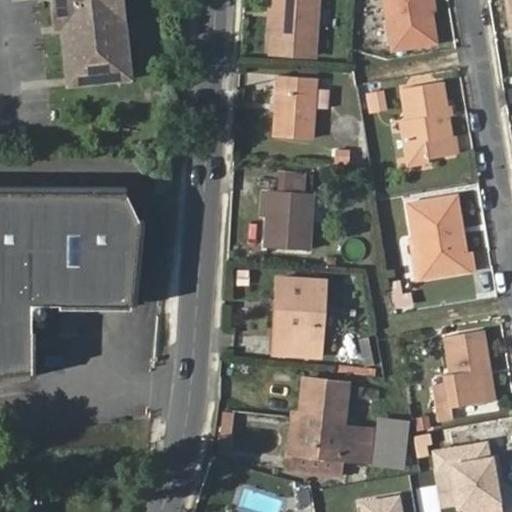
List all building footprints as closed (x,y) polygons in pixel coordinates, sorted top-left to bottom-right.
[(43,0),(47,28),(53,27),(60,88),(122,81),(116,21),(122,20),(119,0),(43,0)] [(274,0),(271,51),(314,55),(317,0),(274,0)] [(385,0),(393,49),(436,42),(428,0),(385,0)] [(280,77),(276,136),(312,138),(316,80),(280,77)] [(402,122),(410,166),(429,163),(429,158),(453,154),(443,84),(405,90),(410,121),(402,122)] [(385,89),(366,91),(369,113),(387,111),(385,89)] [(364,166),(365,150),(334,148),(332,164),(364,166)] [(278,192),(306,194),(306,178),(279,176),(278,192)] [(172,197),(173,179),(156,178),(155,195),(172,197)] [(130,298),(131,298),(137,249),(141,222),(126,194),(125,186),(0,185),(0,382),(23,380),(23,379),(23,366),(19,365),(19,335),(19,333),(23,333),(31,333),(31,322),(31,310),(35,303),(73,304),(73,292),(76,292),(122,292),(122,297),(130,298)] [(270,191),(268,218),(266,247),(309,251),(312,195),(306,194),(278,192),(270,191)] [(417,240),(422,276),(473,269),(471,254),(465,255),(455,198),(411,205),(417,240)] [(416,277),(422,276),(417,240),(410,241),(416,277)] [(279,279),(278,300),(286,301),(283,338),(321,341),(324,283),(279,279)] [(130,305),(131,298),(130,298),(122,297),(122,292),(76,292),(73,292),(73,304),(130,305)] [(286,301),(278,300),(274,353),(319,357),(321,341),(283,338),(286,301)] [(481,369),(490,367),(484,330),(446,336),(452,374),(445,376),(446,383),(432,386),(438,419),(453,417),(452,407),(486,401),(481,369)] [(23,379),(23,380),(31,379),(31,333),(23,333),(19,333),(19,335),(19,365),(23,366),(23,379)] [(495,399),(490,367),(481,369),(486,401),(495,399)] [(305,380),(301,415),(299,443),(342,449),(340,458),(368,461),(372,432),(343,428),(347,386),(305,380)] [(299,443),(301,415),(291,414),(287,452),(340,458),(342,449),(299,443)] [(500,511),(489,441),(433,450),(443,511),(500,511)] [(358,511),(404,511),(401,492),(356,499),(358,511)]
